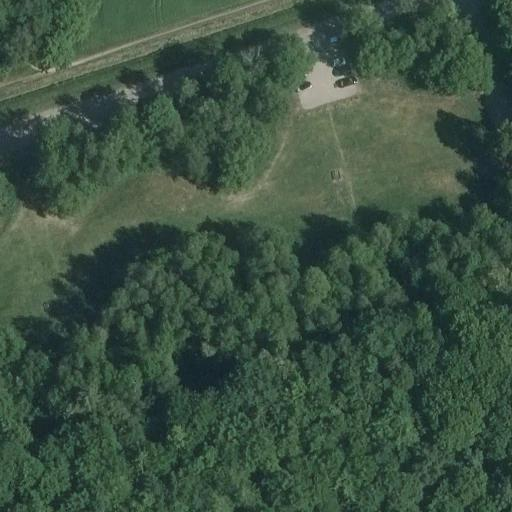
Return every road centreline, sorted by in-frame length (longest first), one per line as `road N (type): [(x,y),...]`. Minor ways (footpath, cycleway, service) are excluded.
road 1 (track): [(0,478),(511,306)]
road 2 (unclassified): [(0,139),(431,0)]
road 3 (track): [(435,511),(511,393)]
road 4 (track): [(463,0),(511,114)]
